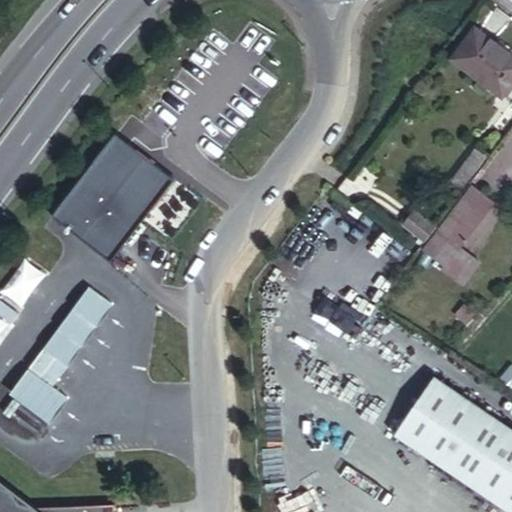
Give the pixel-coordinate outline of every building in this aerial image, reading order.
[(511,90),(511,50),(481,28),(459,59),(508,96),(511,90)] [(503,137),(511,125),(511,110),(510,108),(494,130),(503,137)] [(511,135),(497,155),(508,163),(511,158),(511,135)] [(453,184),(462,191),(488,158),(478,151),(453,184)] [(497,155),(473,187),(484,195),(508,163),(497,155)] [(473,187),(464,199),(483,212),(492,201),(484,195),(473,187)] [(483,212),(464,199),(425,248),(443,262),(483,212)] [(135,217),(120,235),(149,259),(164,241),(135,217)] [(97,297),(50,357),(72,375),(120,315),(97,297)] [(34,377),(57,395),(72,375),(50,357),(34,377)] [(511,426),(435,375),(396,433),(511,510),(511,426)] [(34,377),(16,400),(53,430),(72,406),(57,395),(34,377)] [(115,511),(115,506),(52,511),(35,511),(0,484),(0,511),(115,511)]
